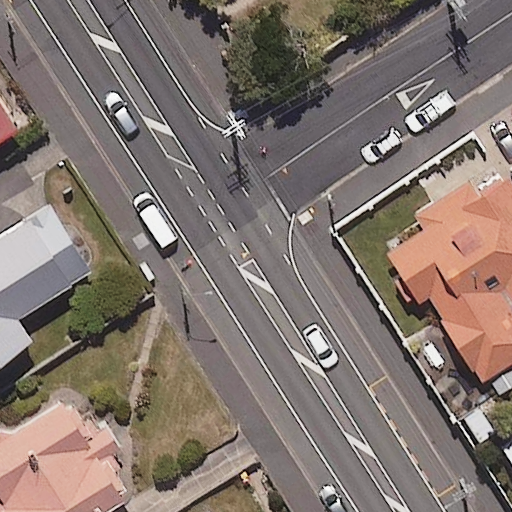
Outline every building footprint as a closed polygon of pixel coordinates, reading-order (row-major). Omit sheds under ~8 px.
[(0,146),(16,136),(0,110),(0,146)] [(511,189),(501,173),(469,194),(465,187),(414,220),(423,234),(384,259),(417,309),(425,304),(478,387),(511,365),(511,189)] [(0,230),(0,355),(33,335),(17,311),(87,267),(46,202),(0,230)] [(115,511),(126,506),(120,494),(127,490),(114,466),(126,459),(107,426),(86,438),(63,399),(0,435),(0,511),(115,511)] [(511,442),(499,452),(511,470),(511,442)]
